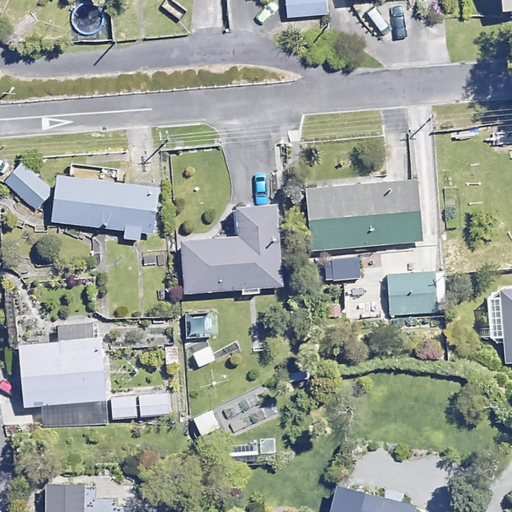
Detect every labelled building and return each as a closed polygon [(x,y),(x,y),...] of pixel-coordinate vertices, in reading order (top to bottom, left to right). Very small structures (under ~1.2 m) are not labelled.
[(286,0),(288,17),(328,13),(326,0),(286,0)] [(511,0),(495,0),(497,11),(511,9),(511,0)] [(52,190),(19,164),(7,180),(39,206),(52,190)] [(52,190),(48,220),(124,229),(123,238),(149,241),(156,186),(53,175),(52,190)] [(419,241),(414,178),(304,187),(309,250),(419,241)] [(183,292),(194,292),(240,290),(240,295),(261,295),(261,290),(280,289),(278,205),(234,207),(235,237),(182,239),(183,292)] [(437,312),(434,272),(388,276),(392,316),(437,312)] [(511,362),(511,285),(483,288),(487,339),(503,337),(506,363),(511,362)] [(375,287),(348,287),(349,317),(376,316),(375,287)] [(104,399),(99,337),(15,343),(20,406),(104,399)] [(170,414),(168,393),(112,398),(114,419),(170,414)] [(221,430),(213,409),(192,418),(201,438),(221,430)] [(77,511),(76,478),(39,479),(40,511),(77,511)] [(411,511),(414,503),(330,484),(323,511),(411,511)]
